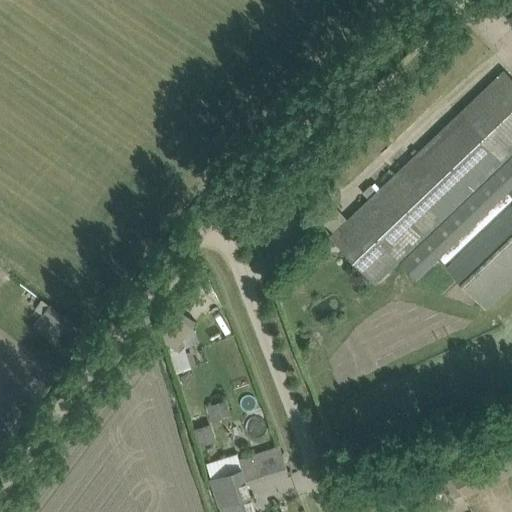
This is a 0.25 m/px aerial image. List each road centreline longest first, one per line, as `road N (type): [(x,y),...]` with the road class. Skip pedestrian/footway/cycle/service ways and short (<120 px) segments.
road 1 (track): [(0,499),(153,284),(256,159),(422,0)]
road 2 (unclassified): [(332,511),(232,253),(207,219)]
